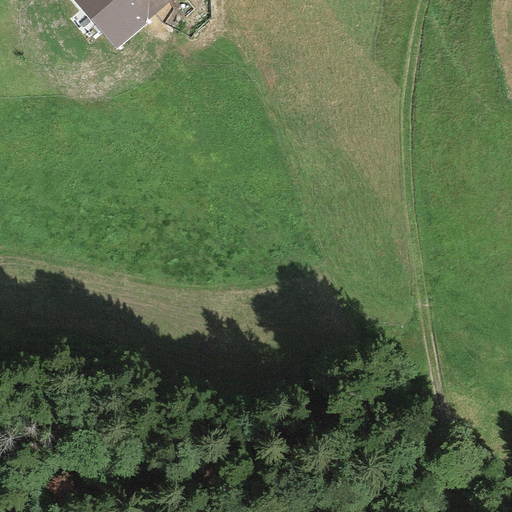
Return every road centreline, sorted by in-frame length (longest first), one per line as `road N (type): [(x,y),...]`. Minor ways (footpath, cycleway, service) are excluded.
road 1 (track): [(511,495),(467,451),(445,413),(427,295),(415,202),(417,127),(444,0)]
road 2 (track): [(221,0),(364,328),(391,369),(445,413)]
